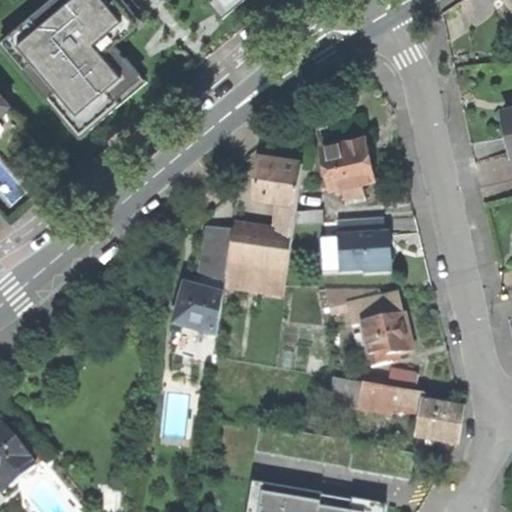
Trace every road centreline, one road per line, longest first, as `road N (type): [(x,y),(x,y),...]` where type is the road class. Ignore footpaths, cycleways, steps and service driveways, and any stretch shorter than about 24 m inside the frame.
road 1 (secondary): [(0,307),(267,84),(384,8)]
road 2 (residential): [(511,402),(490,384),(478,358),(419,80),(384,8)]
